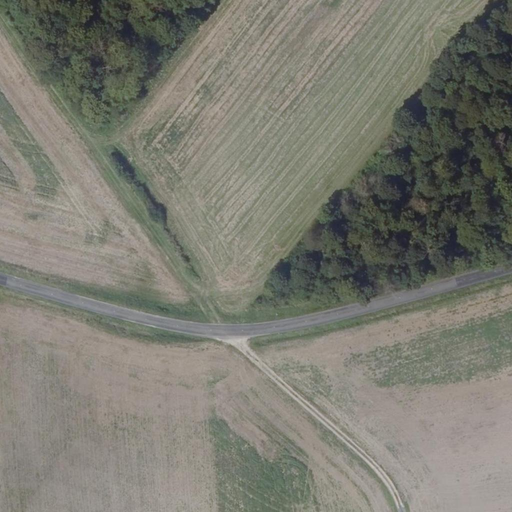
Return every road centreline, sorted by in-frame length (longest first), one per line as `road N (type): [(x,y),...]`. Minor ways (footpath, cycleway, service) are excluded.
road 1 (tertiary): [(511,262),(267,329),(218,331),(156,323),(0,279)]
road 2 (track): [(0,11),(225,330)]
